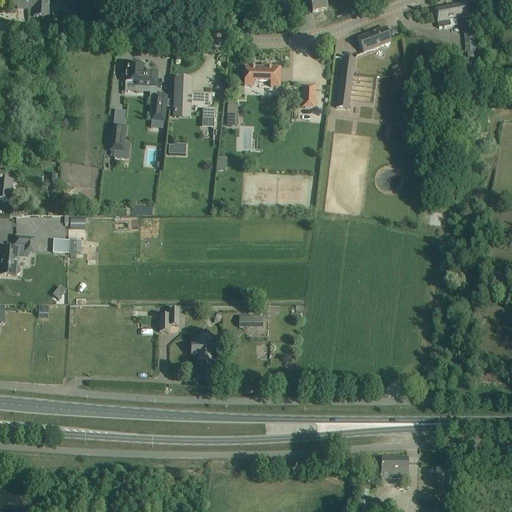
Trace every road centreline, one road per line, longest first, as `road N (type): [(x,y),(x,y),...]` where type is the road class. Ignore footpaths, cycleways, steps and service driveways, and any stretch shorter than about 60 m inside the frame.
road 1 (primary): [(0,429),(266,440),(459,423)]
road 2 (primary): [(459,423),(153,414),(0,400)]
road 3 (unclassified): [(128,36),(301,40),(412,0)]
road 4 (unclassified): [(128,36),(0,29)]
